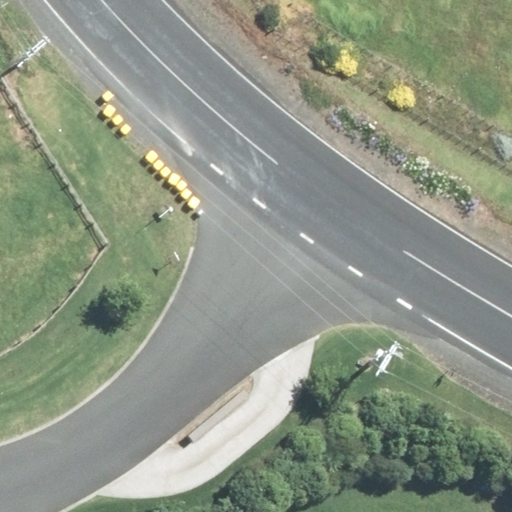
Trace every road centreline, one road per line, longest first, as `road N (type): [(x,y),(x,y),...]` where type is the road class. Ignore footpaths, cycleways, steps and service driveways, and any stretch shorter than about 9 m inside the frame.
road 1 (residential): [(277,153),(117,357),(27,433),(0,441)]
road 2 (tertiary): [(277,153),(511,296)]
road 3 (tertiary): [(108,0),(168,67),(277,153)]
